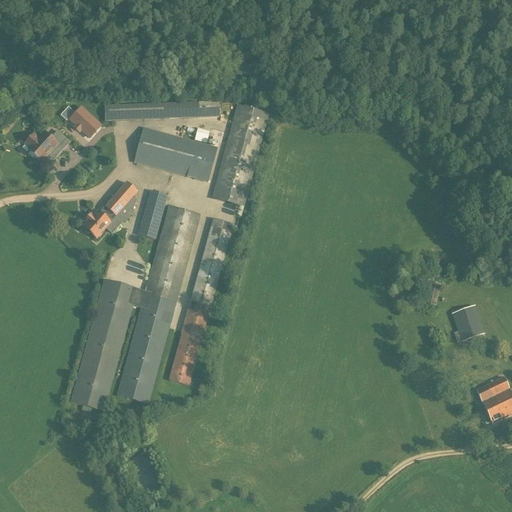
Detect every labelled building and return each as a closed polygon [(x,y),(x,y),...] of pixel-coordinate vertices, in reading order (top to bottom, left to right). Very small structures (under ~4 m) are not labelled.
[(105,122),(114,122),(164,120),(188,119),(200,119),(199,103),(164,105),(104,107),(105,122)] [(71,120),(76,110),(68,106),(63,116),(71,120)] [(237,107),(213,199),(242,207),(268,116),(237,107)] [(81,109),(71,121),(90,138),(100,127),(81,109)] [(144,130),(134,163),(207,183),(217,149),(144,130)] [(58,132),(52,139),(45,133),(39,140),(34,135),(27,143),(32,148),(29,151),(41,162),(50,151),(57,157),(70,142),(58,132)] [(91,216),(85,223),(87,225),(84,228),(96,239),(116,216),(124,223),(132,215),(136,200),(133,198),(137,194),(126,184),(94,219),(91,216)] [(167,197),(151,192),(139,236),(155,240),(167,197)] [(145,292),(144,295),(145,295),(141,309),(117,397),(148,405),(176,304),(200,216),(169,208),(145,292)] [(169,381),(189,387),(233,225),(214,219),(212,226),(169,381)] [(444,268),(430,265),(422,305),(436,308),(441,284),(435,283),(436,277),(442,279),(444,268)] [(133,307),(141,309),(145,295),(144,295),(145,292),(133,289),(133,288),(105,281),(104,280),(70,404),(83,407),(91,410),(104,413),(133,307)] [(475,307),(452,315),(462,343),(484,335),(475,307)] [(476,392),(485,410),(499,404),(498,403),(511,397),(503,379),(476,392)] [(499,404),(485,410),(492,425),(511,415),(511,398),(511,397),(498,403),(499,404)]
